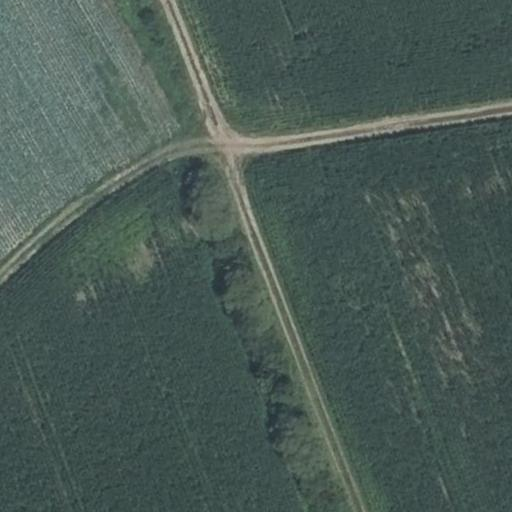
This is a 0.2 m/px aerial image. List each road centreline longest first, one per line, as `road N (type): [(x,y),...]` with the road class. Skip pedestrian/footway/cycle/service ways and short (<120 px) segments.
road 1 (track): [(169,0),(360,511)]
road 2 (track): [(0,271),(117,178),(177,147),(223,136)]
